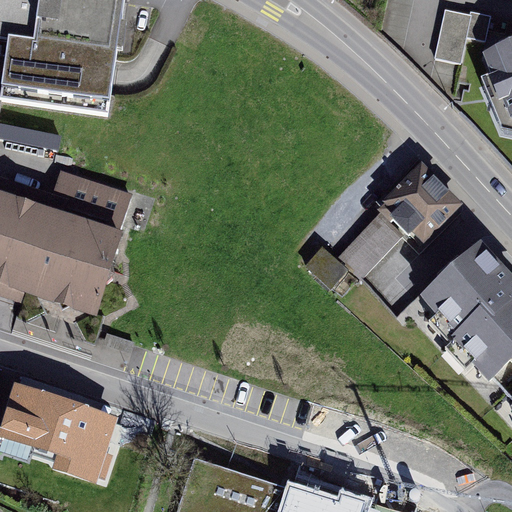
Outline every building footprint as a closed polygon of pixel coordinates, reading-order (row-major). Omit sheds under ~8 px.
[(0,0),(0,46),(32,52),(39,0),(0,0)] [(116,33),(120,1),(111,0),(60,0),(57,26),(116,33)] [(511,48),(475,64),(502,132),(511,134),(511,48)] [(61,307),(96,319),(123,237),(119,236),(132,197),(61,174),(53,198),(0,180),(0,300),(22,308),(25,296),(61,307)] [(412,254),(455,215),(418,175),(375,214),(412,254)] [(511,379),(511,276),(475,236),(402,303),(490,400),(511,379)] [(305,269),(331,293),(349,273),(323,249),(305,269)] [(60,468),(77,417),(18,396),(0,448),(60,468)] [(511,402),(495,418),(511,436),(511,402)] [(281,511),(287,492),(193,462),(191,467),(177,511),(281,511)]
